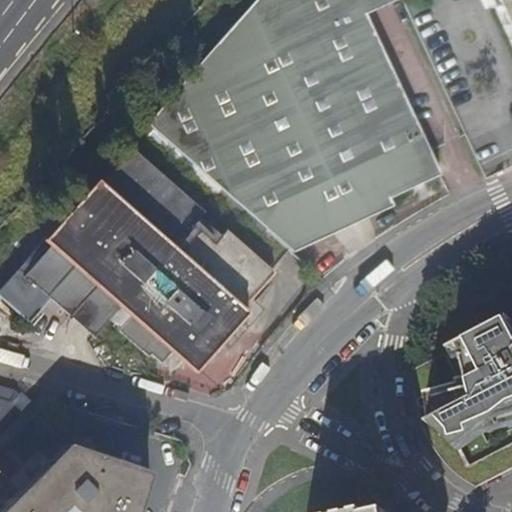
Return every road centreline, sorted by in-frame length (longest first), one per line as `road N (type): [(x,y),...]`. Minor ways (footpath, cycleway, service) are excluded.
road 1 (residential): [(0,361),(247,438)]
road 2 (residential): [(428,494),(390,412),(388,378),(413,259)]
road 3 (residential): [(428,494),(286,383)]
road 4 (residential): [(413,259),(335,323),(286,383)]
